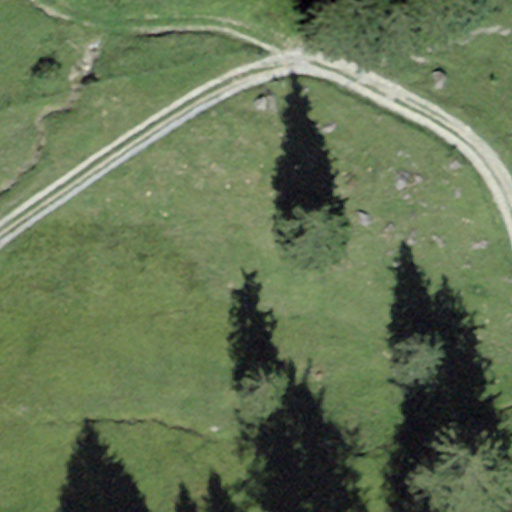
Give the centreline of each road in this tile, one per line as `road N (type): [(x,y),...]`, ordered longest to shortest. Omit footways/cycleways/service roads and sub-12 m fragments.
road 1 (track): [(511,228),(449,113),(287,58),(0,237)]
road 2 (track): [(287,58),(258,26),(104,25),(42,0)]
